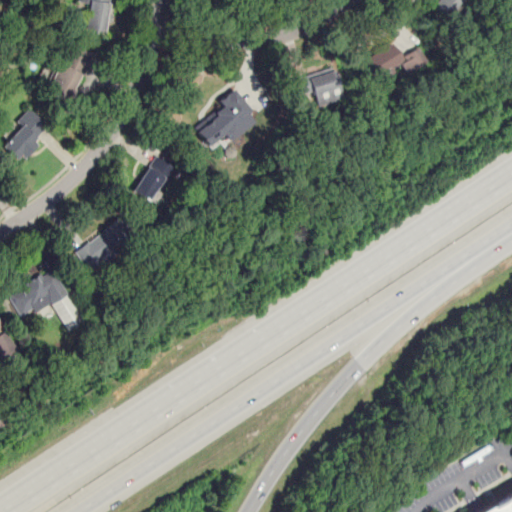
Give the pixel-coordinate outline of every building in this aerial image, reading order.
[(104,31),(107,0),(85,0),(82,29),(104,31)] [(445,17),(458,0),(434,0),(430,5),(445,17)] [(91,50),(67,40),(45,92),(68,102),(91,50)] [(399,65),(403,74),(425,63),(419,49),(398,59),(391,43),(361,57),(371,78),(399,65)] [(332,68),(292,81),(299,103),(339,90),(332,68)] [(250,113),(235,94),(193,130),(209,148),(250,113)] [(44,129),(27,115),(0,147),(17,162),(44,129)] [(151,204),(174,169),(153,155),(130,190),(151,204)] [(74,252),(88,270),(128,239),(114,221),(74,252)] [(49,266),(6,294),(17,315),(31,308),(28,304),(44,295),(49,304),(66,294),(49,266)] [(0,358),(14,350),(0,326),(0,358)] [(474,511),(511,511),(511,490),(478,510),(474,511)]
